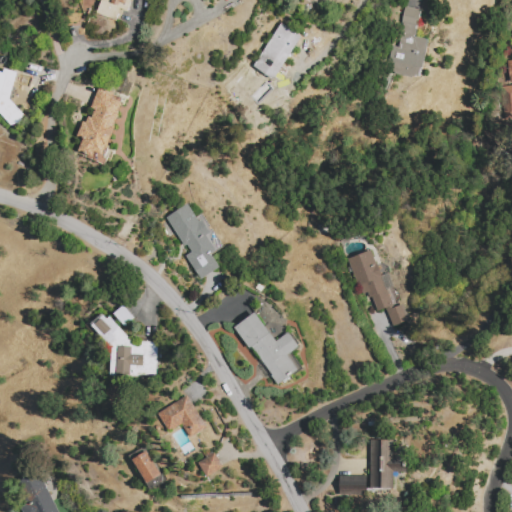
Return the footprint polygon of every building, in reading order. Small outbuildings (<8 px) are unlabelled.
[(132,0),(128,12),(120,10),(116,20),(97,13),(102,1),(99,0),(93,0),(91,6),(81,2),(81,0),(132,0)] [(404,7),(421,10),(416,37),(428,39),(421,78),(392,73),(394,63),(388,62),(391,45),(397,46),(404,7)] [(281,23),(302,36),(274,81),(253,68),(281,23)] [(0,71),(4,73),(5,69),(18,73),(10,99),(24,114),(21,123),(11,126),(0,114),(0,71)] [(511,119),(503,120),(500,88),(511,86),(511,119)] [(100,88),(126,98),(123,106),(120,105),(117,112),(120,114),(108,147),(112,148),(105,166),(98,163),(99,161),(78,153),(83,139),(78,137),(83,122),(86,123),(88,117),(92,118),(95,110),(92,108),(100,88)] [(167,218),(188,203),(197,217),(202,214),(223,244),(216,249),(217,250),(211,254),(220,267),(201,280),(185,257),(192,252),(188,245),(186,246),(167,218)] [(347,259),(372,251),(377,266),(388,262),(402,305),(405,304),(411,322),(393,328),(387,310),(378,313),(372,297),(370,298),(369,293),(359,296),(347,259)] [(89,325),(105,311),(132,343),(132,346),(140,347),(140,342),(158,342),(156,376),(110,376),(111,350),(89,325)] [(256,312),(277,341),(290,332),(301,347),(292,354),(302,369),(280,385),(251,347),(249,348),(234,328),(256,312)] [(158,414),(187,397),(206,428),(191,438),(182,424),(168,432),(158,414)] [(370,440),(394,440),(394,456),(406,456),(406,472),(393,472),(393,490),(370,490),(370,440)] [(133,460),(149,451),(163,474),(147,483),(133,460)] [(198,463),(214,453),(223,468),(207,478),(198,463)] [(38,472),(58,511),(23,511),(21,508),(26,505),(15,483),(38,472)] [(340,476),(367,476),(366,497),(339,496),(340,476)]
